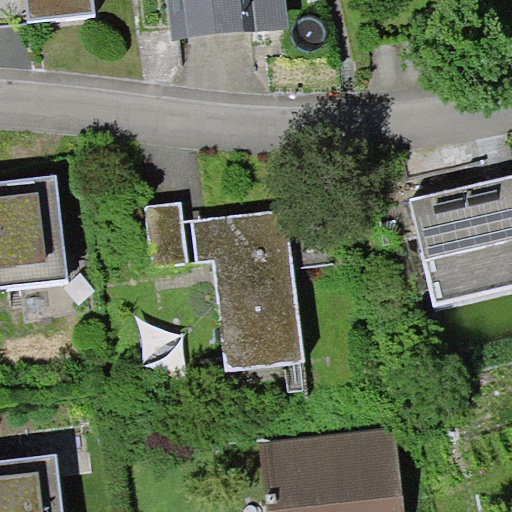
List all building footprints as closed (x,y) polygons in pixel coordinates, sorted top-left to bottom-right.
[(102,0),(38,0),(40,16),(103,9),(102,0)] [(141,81),(131,0),(126,0),(136,82),(141,81)] [(431,253),(443,305),(511,289),(511,176),(424,197),(436,252),(431,253)] [(66,180),(0,188),(0,294),(79,284),(66,180)] [(179,203),(143,207),(150,269),(187,265),(179,203)] [(284,210),(206,219),(224,370),(302,361),(284,210)] [(394,511),(386,437),(267,450),(273,511),(394,511)] [(69,511),(62,460),(0,467),(0,511),(69,511)]
